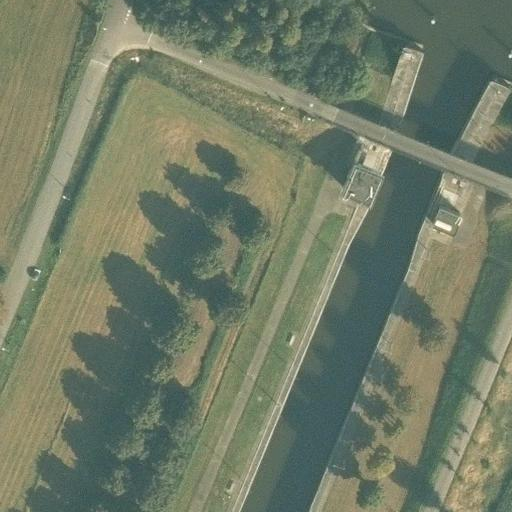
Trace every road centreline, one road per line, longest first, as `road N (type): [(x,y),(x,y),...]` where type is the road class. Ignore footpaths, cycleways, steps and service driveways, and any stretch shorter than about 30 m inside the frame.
road 1 (unclassified): [(511,187),(124,25)]
road 2 (unclassified): [(124,25),(0,340)]
road 3 (unclassified): [(428,511),(511,311)]
